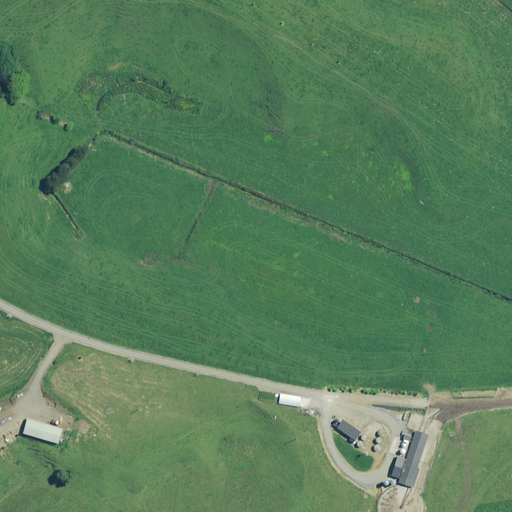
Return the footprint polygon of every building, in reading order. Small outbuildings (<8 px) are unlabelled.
[(294,396),(273,394),(272,403),(293,405),(294,396)] [(61,430),(27,419),(23,434),(57,444),(61,430)] [(360,432),(342,421),(337,429),(354,440),(360,432)] [(410,487),(413,488),(419,469),(417,468),(427,435),(415,431),(406,460),(400,479),(399,484),(410,487)] [(400,479),(406,460),(396,457),(390,476),(400,479)]
